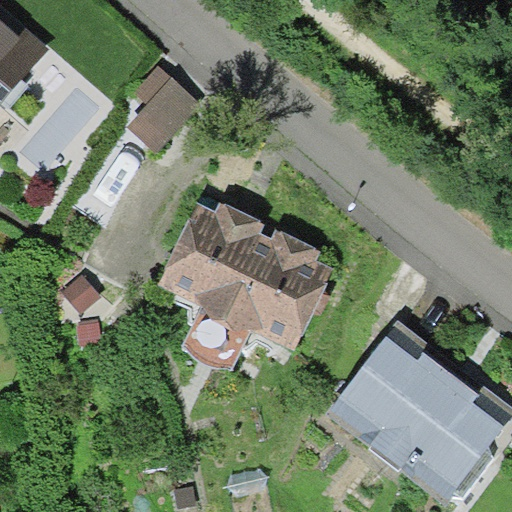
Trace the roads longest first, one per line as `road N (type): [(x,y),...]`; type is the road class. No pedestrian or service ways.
road 1 (residential): [(511,283),(173,0)]
road 2 (track): [(308,0),(511,162)]
